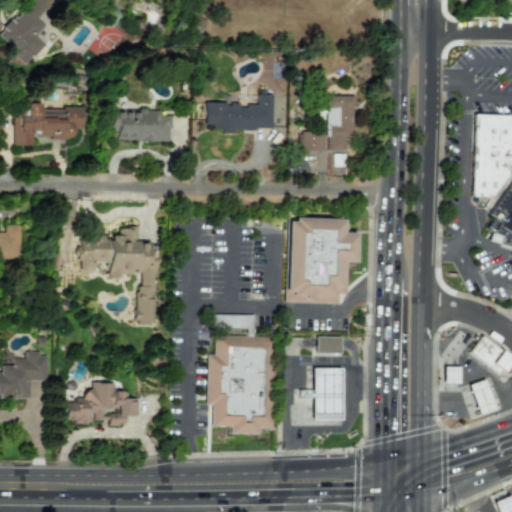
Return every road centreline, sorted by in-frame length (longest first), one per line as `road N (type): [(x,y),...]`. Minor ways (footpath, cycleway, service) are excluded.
road 1 (residential): [(0,182),(395,190)]
road 2 (primary): [(384,492),(354,474),(83,473),(36,485)]
road 3 (primary): [(422,328),(424,79)]
road 4 (primary): [(390,282),(384,492)]
road 5 (primary): [(203,501),(347,503),(384,492)]
road 6 (primary): [(399,30),(395,190)]
